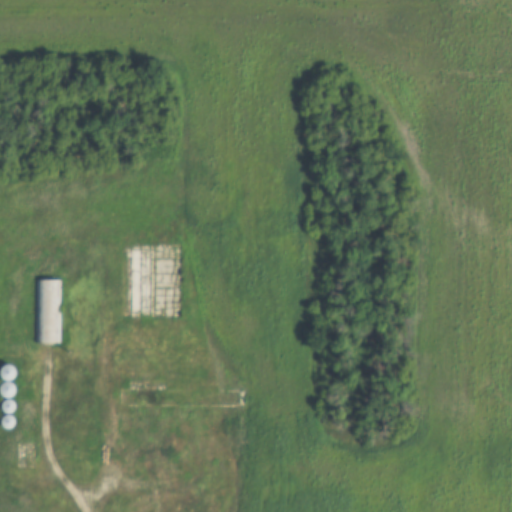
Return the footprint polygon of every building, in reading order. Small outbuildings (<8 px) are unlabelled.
[(117,242),(148,242),(147,317),(117,317),(117,242)] [(33,278),(57,278),(57,341),(33,341),(33,278)] [(0,377),(4,379),(10,376),(12,371),(10,365),(4,362),(0,364),(0,377)] [(0,394),(4,396),(10,394),(12,388),(10,382),(4,380),(0,381),(0,394)] [(170,404),(170,390),(118,390),(118,404),(170,404)] [(0,409),(5,412),(10,410),(12,404),(10,399),(5,397),(0,399),(0,409)] [(0,425),(4,428),(10,426),(12,421),(10,415),(5,413),(0,414),(0,425)]
